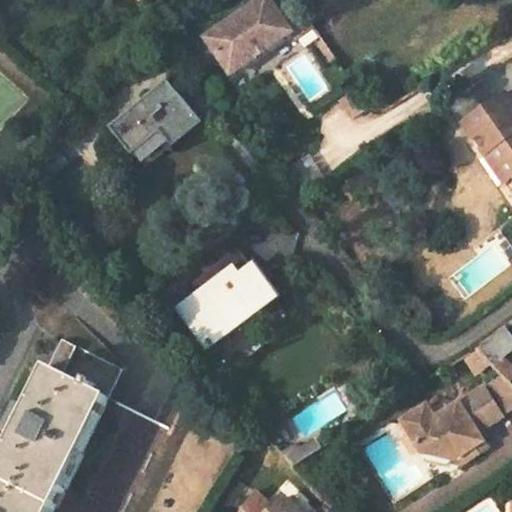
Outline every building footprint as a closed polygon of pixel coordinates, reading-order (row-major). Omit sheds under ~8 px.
[(269,0),(268,0),(208,42),(233,79),(258,61),(255,58),(266,50),(269,53),(295,36),(276,9),(269,0)] [(293,0),(289,0),(276,9),(295,36),(298,42),(315,30),(293,0)] [(336,61),(325,46),(317,52),(328,67),(336,61)] [(110,128),(144,169),(172,147),(173,148),(204,124),(168,80),(110,128)] [(511,97),(508,92),(470,119),(477,130),(475,132),(489,152),(487,152),(507,181),(511,177),(511,97)] [(273,302),(240,258),(173,307),(179,315),(183,312),(211,348),(273,302)] [(416,320),(406,308),(399,313),(409,326),(416,320)] [(0,511),(53,511),(108,401),(125,367),(76,346),(63,342),(48,367),(38,362),(0,439),(0,511)] [(511,383),(507,378),(496,385),(511,409),(511,383)] [(482,391),(437,421),(427,407),(402,424),(424,456),(454,461),(464,455),(470,465),(489,453),(477,435),(501,420),(482,391)] [(464,455),(454,461),(461,471),(470,465),(464,455)] [(299,511),(286,500),(277,509),(259,493),(246,511),(299,511)]
